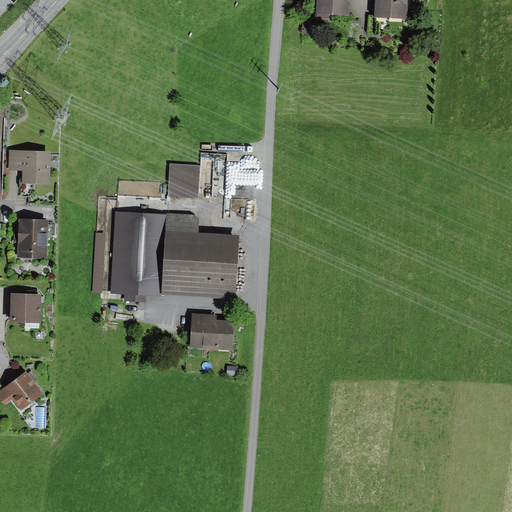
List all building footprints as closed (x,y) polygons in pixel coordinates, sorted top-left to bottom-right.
[(0,0),(0,16),(13,3),(11,1),(9,0),(0,0)] [(318,0),(318,18),(328,18),(329,16),(351,17),(351,0),(318,0)] [(408,0),(375,0),(375,17),(408,18),(408,0)] [(313,21),(304,19),(302,34),(311,35),(313,21)] [(41,152),(5,152),(5,173),(11,173),(17,173),(17,186),(41,186),(41,152)] [(226,198),(245,198),(246,184),(241,184),(241,156),(226,156),(226,198)] [(195,170),(166,168),(164,198),(194,200),(195,170)] [(219,173),(210,171),(208,181),(217,182),(219,173)] [(189,217),(111,213),(107,295),(230,301),(233,239),(188,237),(189,217)] [(49,221),(19,220),(17,258),(47,259),(49,221)] [(106,234),(96,233),(92,293),(102,294),(106,234)] [(41,295),(11,294),(11,322),(41,323),(41,295)] [(217,316),(193,315),(190,349),(233,352),(235,323),(217,322),(217,316)] [(238,367),(227,366),(226,375),(238,376),(238,367)] [(26,371),(0,391),(0,398),(6,405),(13,400),(21,411),(43,395),(34,383),(38,380),(31,371),(28,374),(26,371)]
